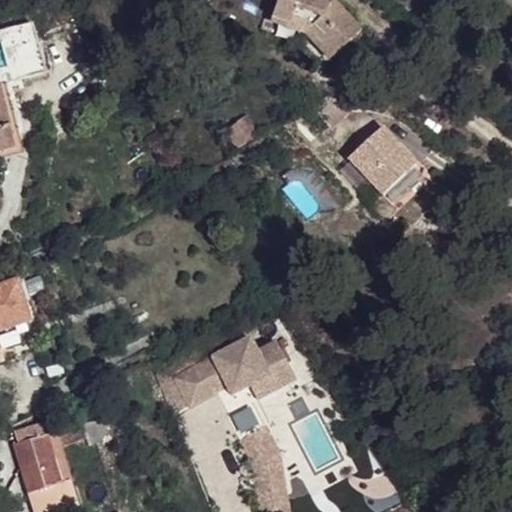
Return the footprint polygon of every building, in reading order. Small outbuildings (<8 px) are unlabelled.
[(337,54),(364,31),(336,0),(280,0),(275,15),(314,30),(337,54)] [(314,30),(275,15),(273,23),(307,35),(314,30)] [(314,30),(307,35),(331,61),(337,54),(314,30)] [(6,36),(13,65),(30,61),(22,32),(6,36)] [(0,68),(0,95),(13,148),(0,150),(0,156),(21,151),(4,82),(17,80),(13,65),(6,67),(0,68)] [(0,150),(13,148),(0,95),(0,150)] [(257,132),(245,116),(237,123),(249,138),(257,132)] [(380,179),(415,157),(389,118),(355,140),(380,179)] [(237,123),(225,132),(237,147),(249,138),(237,123)] [(23,281),(15,283),(22,304),(30,301),(23,281)] [(0,330),(28,321),(22,304),(15,283),(0,288),(0,330)] [(254,387),(294,367),(281,342),(261,352),(254,337),(173,377),(188,408),(221,391),(216,382),(224,378),(229,388),(234,398),(254,387)] [(261,402),(302,381),(294,367),(254,387),(261,402)] [(216,382),(221,391),(229,388),(224,378),(216,382)] [(52,434),(48,422),(15,431),(19,443),(44,437),(48,452),(58,449),(88,439),(90,445),(112,438),(105,418),(82,426),(82,424),(52,434)] [(267,431),(242,443),(257,468),(263,511),(289,511),(280,456),(267,431)] [(12,445),(24,493),(55,486),(48,458),(48,452),(44,437),(19,443),(12,445)] [(55,486),(24,493),(30,511),(73,511),(72,508),(77,507),(58,449),(48,452),(48,458),(55,486)]
